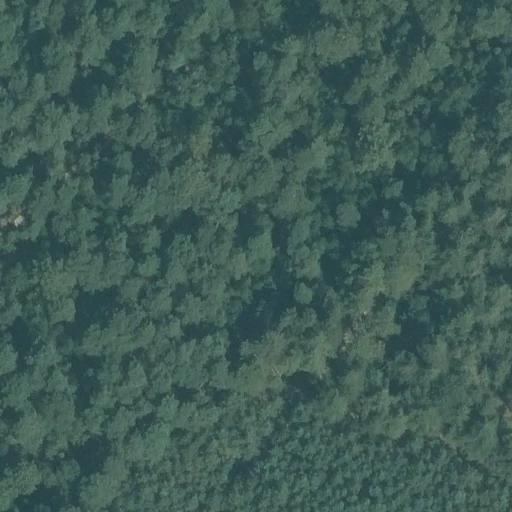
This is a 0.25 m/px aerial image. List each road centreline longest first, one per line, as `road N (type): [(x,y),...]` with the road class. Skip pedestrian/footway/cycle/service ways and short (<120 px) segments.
road 1 (track): [(207,511),(324,363),(511,194)]
road 2 (track): [(267,0),(0,233)]
